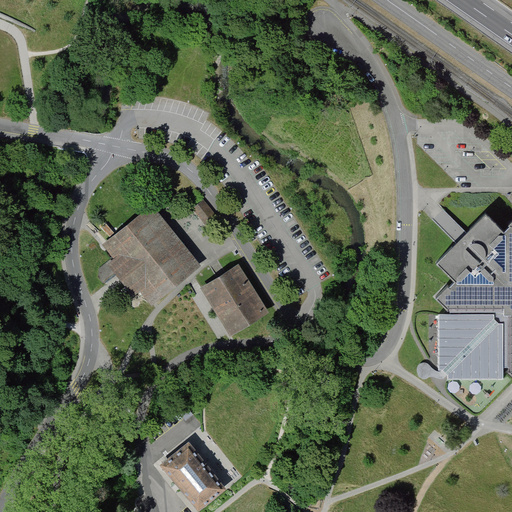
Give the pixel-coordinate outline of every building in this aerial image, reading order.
[(192,208),(205,224),(216,216),(203,200),(192,208)] [(194,267),(153,214),(111,246),(121,258),(112,265),(134,293),(143,285),(153,298),(194,267)] [(511,225),(505,231),(488,215),(463,238),(438,264),(456,282),(438,298),(451,310),(451,316),(439,316),(441,372),(445,375),(451,381),(506,382),(511,373),(511,225)] [(106,264),(98,269),(103,279),(111,274),(106,264)] [(238,271),(205,292),(231,333),(264,313),(238,271)] [(224,490),(188,447),(166,466),(202,509),(224,490)]
